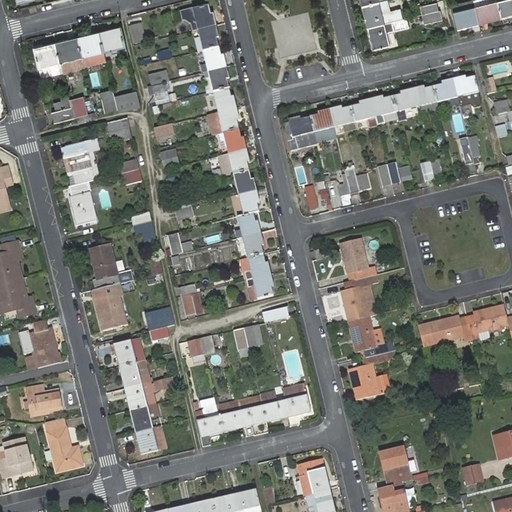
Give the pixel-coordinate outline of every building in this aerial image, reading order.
[(391,22),(386,0),(385,0),(361,6),(365,20),(368,19),(370,27),(391,22)] [(475,8),(478,22),(488,19),(488,22),(501,19),(496,0),(472,0),(473,1),(475,8)] [(511,0),(496,0),(501,19),(511,16),(511,0)] [(473,1),(451,6),(453,14),(475,8),(473,1)] [(422,15),(436,11),(434,4),(420,7),(422,15)] [(184,20),(190,24),(192,32),(197,30),(213,26),(212,21),(214,20),(213,14),(210,15),(208,6),(192,9),(192,8),(180,11),(182,21),(184,20)] [(475,8),(453,14),(457,30),(471,27),(471,24),(478,22),(475,8)] [(440,21),(438,11),(436,11),(422,15),(424,25),(440,21)] [(393,31),(391,22),(370,27),(372,36),(369,37),(372,49),(389,45),(386,33),(393,31)] [(130,26),(135,44),(146,41),(142,24),(130,26)] [(215,32),(213,26),(197,30),(203,51),(219,47),(216,38),(219,38),(217,31),(215,32)] [(104,52),(125,47),(121,27),(99,32),(100,36),(104,52)] [(87,38),(78,40),(82,58),(85,67),(107,62),(104,52),(100,36),(99,32),(92,34),(86,35),(87,38)] [(68,39),(55,43),(56,46),(61,63),(63,73),(85,67),(82,58),(78,40),(69,43),(68,39)] [(41,50),(35,51),(41,78),(63,73),(61,63),(56,46),(55,43),(41,46),(40,46),(41,50)] [(219,47),(203,51),(205,60),(208,72),(212,71),(224,68),(222,62),(225,62),(223,56),(221,56),(219,47)] [(207,94),(213,92),(225,89),(229,88),(227,80),(229,80),(228,74),(225,74),(224,68),(212,71),(208,72),(202,74),(207,94)] [(151,86),(168,80),(166,71),(148,76),(151,86)] [(454,82),(458,98),(471,94),(479,92),(475,76),(466,78),(465,75),(459,77),(460,80),(454,82)] [(493,77),(483,79),(486,93),(496,91),(493,77)] [(437,102),(458,98),(454,82),(447,83),(446,80),(441,81),(442,83),(433,86),(437,102)] [(153,95),(168,91),(166,88),(169,88),(168,84),(152,88),(153,95)] [(419,114),(439,109),(437,102),(433,86),(425,87),(424,86),(418,87),(419,90),(413,92),(417,107),(419,114)] [(213,92),(215,100),(218,113),(222,112),(234,109),(232,103),(235,102),(233,96),(231,97),(229,88),(225,89),(213,92)] [(117,110),(112,90),(101,93),(105,112),(117,110)] [(401,94),(392,96),(396,112),(417,107),(413,92),(407,93),(407,90),(401,91),(401,94)] [(169,100),(168,91),(153,95),(155,103),(169,100)] [(115,97),(119,112),(140,107),(136,92),(115,97)] [(471,94),(458,98),(459,102),(472,99),(471,94)] [(378,100),(372,102),(377,125),(385,122),(383,115),(396,112),(392,96),(384,98),(383,95),(378,97),(378,100)] [(84,97),(70,100),(72,108),(74,118),(88,115),(84,97)] [(72,108),(70,100),(57,103),(59,111),(72,108)] [(351,106),(355,122),(369,119),(371,126),(377,125),(372,102),(365,103),(364,100),(359,101),(359,104),(351,106)] [(507,100),(494,103),(496,110),(497,115),(507,112),(510,111),(507,100)] [(336,110),(330,111),(334,127),(355,122),(351,106),(342,108),(342,105),(336,107),(336,110)] [(74,118),(72,108),(59,111),(53,112),(55,122),(74,118)] [(218,113),(211,114),(213,120),(210,120),(213,135),(223,133),(239,129),(237,121),(239,120),(238,114),(235,114),(234,109),(222,112),(218,113)] [(309,116),(313,132),(334,127),(330,111),(324,113),(324,110),(317,112),(318,114),(309,116)] [(293,137),(313,132),(309,116),(301,118),(300,116),(295,117),(295,119),(289,121),(293,137)] [(112,143),(132,139),(128,119),(107,123),(112,143)] [(355,122),(334,127),(336,135),(357,130),(355,122)] [(172,123),(154,128),(156,138),(174,133),(172,123)] [(495,126),(498,138),(509,135),(507,124),(495,126)] [(217,135),(220,149),(227,147),(228,154),(244,150),(243,145),(245,144),(244,138),(241,138),(239,129),(223,133),(217,135)] [(467,134),(468,139),(476,137),(475,131),(467,134)] [(459,139),(465,165),(474,163),(473,158),(468,139),(467,134),(463,134),(464,138),(459,139)] [(468,139),(473,158),(481,156),(479,145),(480,146),(477,137),(476,137),(468,139)] [(87,182),(101,179),(94,152),(99,150),(97,139),(67,146),(67,148),(73,175),(76,185),(87,182)] [(68,176),(73,175),(67,148),(61,149),(68,176)] [(219,156),(224,176),(233,174),(249,170),(247,162),(250,162),(248,156),(246,156),(244,150),(228,154),(219,156)] [(175,151),(160,154),(164,168),(179,164),(175,151)] [(430,162),(433,173),(442,171),(439,159),(430,162)] [(140,169),(137,160),(119,164),(121,174),(123,174),(140,169)] [(348,183),(350,194),(371,188),(368,174),(356,177),(352,160),(342,163),(348,183)] [(421,164),(424,175),(433,173),(430,162),(421,164)] [(388,166),(392,183),(400,181),(395,164),(388,166)] [(378,168),(383,185),(392,183),(388,166),(378,168)] [(400,168),(403,180),(411,178),(408,166),(400,168)] [(0,211),(10,210),(4,187),(12,185),(8,167),(0,168),(0,211)] [(186,174),(184,167),(176,169),(178,176),(186,174)] [(125,185),(142,181),(140,169),(123,174),(125,185)] [(249,170),(233,174),(238,195),(240,195),(254,191),(253,185),(255,185),(254,178),(251,179),(249,170)] [(96,221),(87,182),(76,185),(68,187),(77,225),(96,221)] [(339,185),(342,196),(350,194),(348,183),(339,185)] [(306,191),(310,209),(318,208),(313,186),(307,188),(307,190),(306,191)] [(231,197),(236,218),(252,213),(259,211),(257,203),(260,202),(258,196),(256,197),(254,191),(240,195),(238,195),(231,197)] [(175,203),(177,211),(191,207),(189,199),(175,203)] [(194,217),(191,207),(177,211),(175,211),(178,221),(194,217)] [(134,227),(151,222),(149,212),(131,216),(134,227)] [(235,232),(237,239),(241,238),(257,234),(256,228),(259,228),(257,221),(254,222),(252,213),(236,218),(239,231),(235,232)] [(156,243),(151,222),(134,227),(136,236),(143,235),(145,246),(156,243)] [(241,238),(246,259),(262,255),(260,247),(264,246),(261,239),(259,240),(257,234),(241,238)] [(15,236),(1,240),(2,246),(16,242),(15,236)] [(170,250),(172,255),(193,250),(191,242),(180,244),(178,236),(168,238),(170,250)] [(340,244),(349,282),(376,275),(374,268),(368,270),(361,239),(340,244)] [(15,252),(21,251),(19,241),(16,242),(2,246),(0,246),(2,254),(0,254),(0,283),(9,282),(22,278),(17,260),(15,252)] [(91,251),(100,289),(119,284),(117,274),(110,246),(91,251)] [(324,248),(314,251),(316,261),(326,258),(324,248)] [(242,273),(244,281),(268,276),(266,270),(269,269),(268,263),(265,263),(262,255),(246,259),(250,272),(242,273)] [(169,266),(180,264),(178,256),(167,259),(169,266)] [(154,276),(163,274),(159,259),(150,261),(154,276)] [(246,259),(239,261),(242,273),(250,272),(246,259)] [(117,274),(119,284),(127,283),(125,272),(117,274)] [(349,282),(343,283),(345,291),(340,292),(348,323),(369,318),(362,288),(371,286),(378,284),(376,275),(349,282)] [(268,276),(244,281),(246,289),(253,287),(257,300),(272,296),(271,288),(274,288),(272,282),(269,283),(268,276)] [(27,298),(22,278),(9,282),(0,283),(0,296),(1,301),(0,301),(0,313),(16,310),(19,317),(36,313),(34,303),(29,305),(27,298)] [(100,289),(92,291),(102,330),(122,325),(116,297),(120,296),(122,295),(119,284),(100,289)] [(179,289),(181,297),(191,294),(196,293),(194,285),(179,289)] [(371,286),(362,288),(369,318),(379,315),(371,286)] [(249,302),(257,300),(253,287),(246,289),(249,302)] [(191,294),(181,297),(185,315),(195,313),(192,302),(199,300),(197,293),(196,293),(191,294)] [(126,324),(120,296),(116,297),(122,325),(126,324)] [(467,318),(472,341),(480,339),(480,340),(490,338),(489,331),(509,327),(506,319),(503,306),(473,313),(474,316),(467,318)] [(147,321),(172,314),(171,308),(145,315),(147,321)] [(285,308),(263,313),(265,322),(265,323),(287,318),(285,308)] [(150,331),(167,327),(175,325),(172,314),(147,321),(150,331)] [(464,342),(472,341),(467,318),(459,320),(458,317),(428,324),(433,344),(463,337),(464,342)] [(388,345),(384,346),(376,348),(373,333),(369,318),(348,323),(355,353),(360,352),(362,359),(390,353),(388,345)] [(263,345),(258,324),(251,326),(256,347),(263,345)] [(256,347),(251,326),(243,328),(243,331),(247,347),(248,348),(256,347)] [(152,341),(170,337),(167,327),(150,331),(152,341)] [(49,365),(59,363),(50,328),(28,333),(37,368),(49,365)] [(247,347),(243,331),(234,333),(237,349),(247,347)] [(373,333),(376,348),(384,346),(380,331),(373,333)] [(214,353),(210,336),(200,338),(204,356),(214,353)] [(200,338),(188,341),(191,355),(203,353),(200,338)] [(115,354),(119,368),(146,361),(140,339),(116,344),(119,353),(115,354)] [(178,343),(181,358),(191,355),(188,341),(178,343)] [(392,360),(390,353),(362,359),(364,367),(349,370),(356,401),(389,393),(385,377),(375,379),(372,365),(392,360)] [(126,382),(128,389),(151,383),(146,361),(119,368),(122,382),(126,382)] [(151,383),(128,389),(130,396),(126,397),(129,411),(147,407),(157,404),(154,393),(173,388),(171,378),(151,383)] [(26,389),(31,415),(62,409),(59,391),(45,393),(43,386),(26,389)] [(297,416),(311,413),(307,396),(304,386),(282,392),(284,401),(287,415),(296,413),(297,416)] [(260,396),(238,401),(239,404),(240,411),(244,425),(252,423),(253,427),(266,424),(260,399),(260,396)] [(274,396),(260,399),(266,424),(280,420),(279,417),(287,415),(284,401),(276,403),(274,396)] [(160,418),(157,404),(147,407),(151,420),(160,418)] [(217,409),(219,416),(240,411),(239,404),(217,409)] [(151,420),(147,407),(129,411),(133,426),(137,425),(139,432),(153,429),(162,427),(160,418),(151,420)] [(217,409),(216,407),(204,410),(203,414),(204,421),(219,417),(219,416),(217,409)] [(430,418),(440,416),(439,409),(429,411),(430,418)] [(240,411),(219,416),(219,417),(223,434),(236,431),(235,428),(244,425),(240,411)] [(203,414),(195,415),(200,436),(209,435),(209,438),(223,434),(219,417),(204,421),(203,414)] [(70,448),(63,419),(55,421),(44,423),(57,472),(83,466),(78,446),(70,448)] [(158,451),(153,429),(139,432),(140,439),(137,440),(141,455),(158,451)] [(511,432),(495,436),(501,459),(509,457),(509,453),(511,452),(511,432)] [(7,458),(0,460),(0,467),(3,478),(33,470),(25,439),(3,444),(7,458)] [(392,486),(411,482),(402,449),(381,454),(383,464),(387,463),(388,469),(384,470),(388,487),(392,486)] [(321,461),(299,466),(301,477),(300,477),(305,496),(327,491),(324,483),(328,482),(325,469),(324,469),(321,461)] [(482,481),(479,467),(464,470),(467,485),(482,481)] [(393,494),(392,486),(388,487),(378,489),(382,507),(386,506),(387,511),(407,511),(403,492),(393,494)] [(238,511),(261,511),(256,489),(244,492),(245,495),(235,498),(238,511)] [(274,503),(271,489),(263,490),(265,505),(274,503)] [(327,491),(305,496),(308,511),(335,511),(332,499),(329,499),(327,491)] [(238,511),(235,498),(227,499),(226,496),(213,499),(215,511),(238,511)] [(215,511),(213,499),(199,502),(200,506),(191,508),(192,511),(215,511)] [(511,511),(511,500),(494,505),(496,511),(511,511)]
